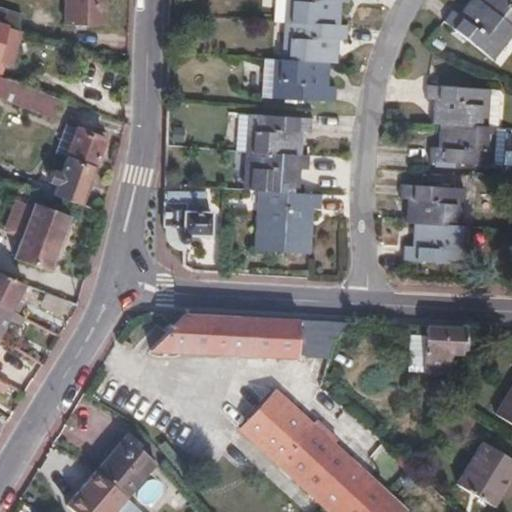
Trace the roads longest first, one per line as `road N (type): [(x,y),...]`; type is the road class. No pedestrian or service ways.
road 1 (residential): [(363,304),(360,171),(374,84),(415,0)]
road 2 (residential): [(126,285),(144,0)]
road 3 (residential): [(126,285),(363,304)]
road 4 (residential): [(0,483),(126,285)]
road 5 (residential): [(363,304),(511,316)]
